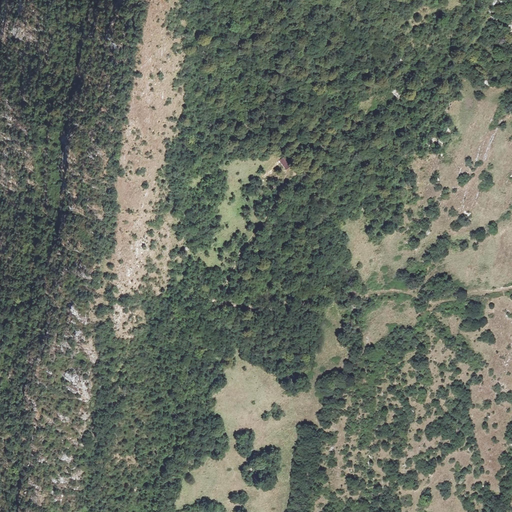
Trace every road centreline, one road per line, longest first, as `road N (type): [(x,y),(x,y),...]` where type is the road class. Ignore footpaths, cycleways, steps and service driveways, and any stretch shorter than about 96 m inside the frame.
road 1 (track): [(211,301),(290,306),(321,295),(393,291),(439,302),(511,287)]
road 2 (track): [(298,147),(275,204),(211,301)]
